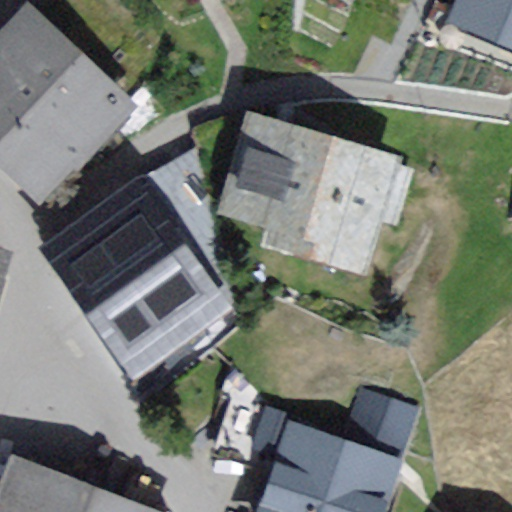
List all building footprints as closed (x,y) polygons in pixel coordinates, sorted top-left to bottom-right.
[(511,0),(454,0),(446,22),(511,49),(511,0)] [(135,106),(26,3),(0,29),(0,169),(38,205),(75,167),(78,171),(135,106)] [(402,155),(244,110),(216,214),(265,228),(261,246),(366,275),(381,222),(398,225),(413,168),(399,163),(402,155)] [(124,205),(43,265),(129,379),(210,320),(124,205)] [(0,279),(8,249),(0,247),(0,279)] [(287,420),(258,511),(385,511),(420,407),(359,387),(344,438),(287,420)] [(159,511),(9,453),(0,475),(0,511),(159,511)]
